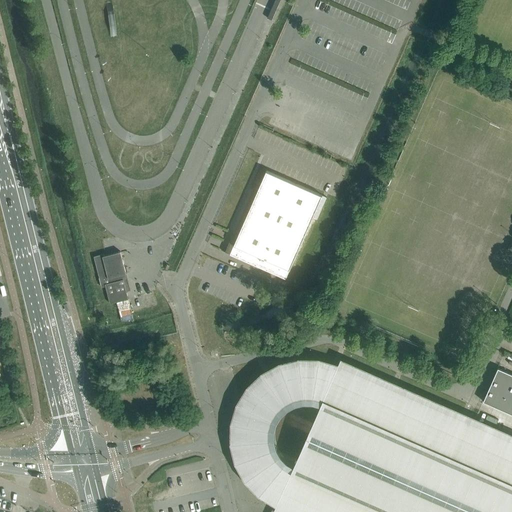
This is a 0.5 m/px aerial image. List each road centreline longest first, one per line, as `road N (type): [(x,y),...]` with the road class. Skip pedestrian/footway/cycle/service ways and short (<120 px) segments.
road 1 (unclassified): [(198,369),(328,339),(450,389),(467,387),(476,383),(511,296)]
road 2 (unclassified): [(198,369),(181,297),(183,268),(254,116)]
road 3 (primary): [(0,115),(56,347)]
road 4 (unclassified): [(87,470),(214,442),(211,426)]
road 5 (primary): [(56,347),(57,426),(5,454)]
road 6 (unclassified): [(211,426),(83,456)]
